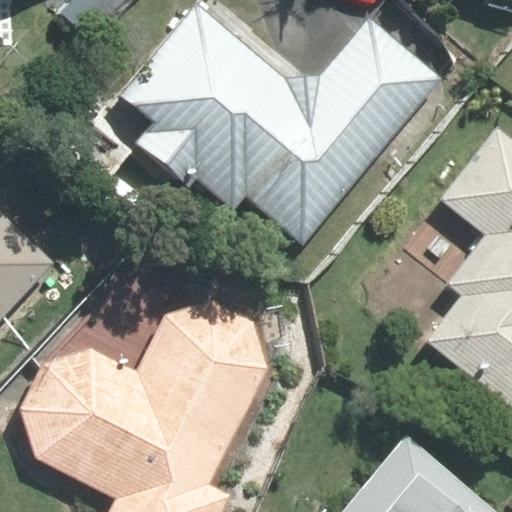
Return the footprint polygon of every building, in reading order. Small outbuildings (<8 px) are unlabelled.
[(143,13),(125,0),(67,0),(57,14),(110,55),(143,13)] [(301,91),(194,0),(110,98),(146,128),(127,151),(183,199),(191,175),(233,211),(246,196),(309,249),(450,85),(366,15),(301,91)] [(511,147),(496,134),(435,207),(478,242),(453,272),(474,278),(419,345),(511,421),(511,147)] [(0,324),(38,278),(0,247),(0,152),(2,150),(0,148),(0,324)] [(211,487),(272,369),(255,319),(207,295),(151,325),(138,370),(99,352),(40,366),(22,409),(35,456),(113,493),(101,511),(222,511),(234,493),(211,487)] [(492,511),(405,437),(340,511),(492,511)]
